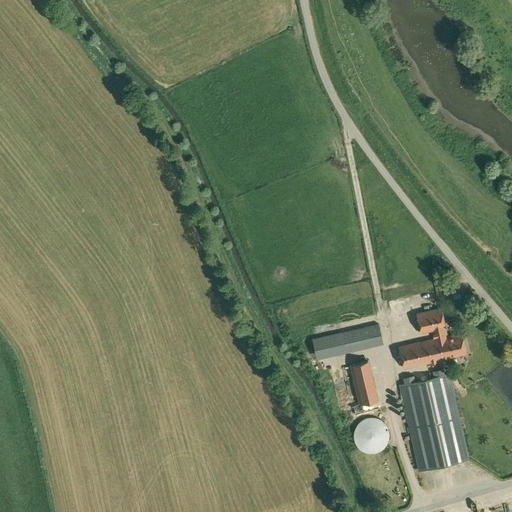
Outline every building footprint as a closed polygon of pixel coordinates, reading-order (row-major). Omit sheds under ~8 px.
[(216,246),(214,232),(207,233),(209,247),(216,246)] [(392,306),(395,316),(413,311),(411,302),(392,306)] [(449,357),(449,356),(466,352),(462,333),(447,337),(445,328),(446,328),(441,308),(417,313),(421,333),(432,331),(434,338),(399,346),(404,368),(449,357)] [(379,323),(311,339),(312,342),(315,355),(316,355),(383,339),(379,323)] [(350,366),(359,405),(379,400),(370,361),(350,366)] [(400,384),(420,470),(468,459),(449,373),(400,384)] [(372,417),(368,417),(364,418),(361,420),(358,423),(356,425),(354,429),(354,432),(354,436),(354,440),(356,443),(358,446),(361,449),(364,451),(367,452),(371,452),(375,452),(378,451),(381,449),(384,447),(386,444),(388,440),(389,437),(389,433),(388,429),(387,426),(385,423),(382,420),(379,419),(375,417),(372,417)]
